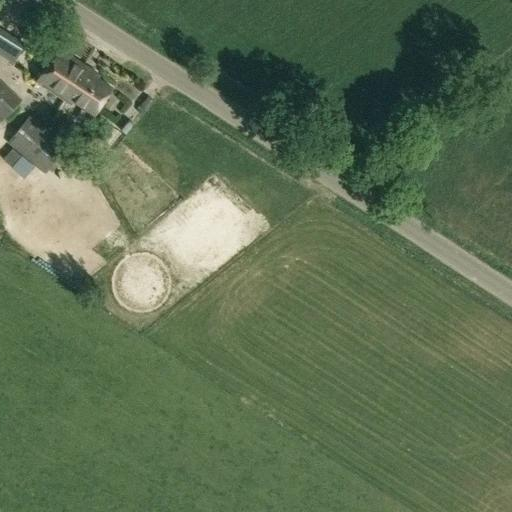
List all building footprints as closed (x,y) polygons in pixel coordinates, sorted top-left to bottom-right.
[(0,26),(0,51),(16,61),(27,43),(0,26)] [(35,82),(62,100),(77,76),(75,75),(82,65),(57,48),(35,82)] [(68,99),(92,116),(110,88),(96,78),(98,76),(82,65),(75,75),(77,76),(62,100),(66,102),(68,99)] [(0,121),(20,100),(0,81),(0,121)] [(44,173),(65,147),(29,116),(7,141),(44,173)]
